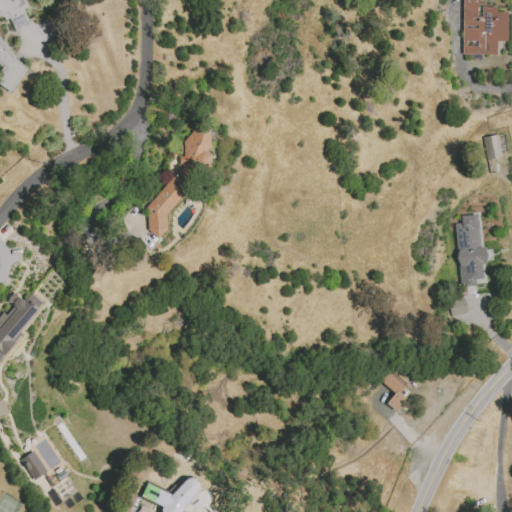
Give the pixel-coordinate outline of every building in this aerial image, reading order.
[(29,25),(23,9),(28,7),(24,0),(0,0),(0,16),(11,23),(14,31),(29,25)] [(462,0),(462,54),(496,55),(496,41),(507,41),(508,12),(496,12),(496,7),(482,7),(481,16),(476,16),(477,4),(480,4),(480,0),(462,0)] [(0,83),(6,91),(28,73),(0,38),(0,65),(4,71),(0,74),(0,83)] [(146,207),(147,229),(157,239),(167,228),(166,214),(211,163),(209,126),(196,126),(182,142),(183,154),(177,161),(182,165),(146,207)] [(483,137),(485,159),(501,157),(498,135),(483,137)] [(459,287),(475,286),(475,279),(482,279),(481,264),(482,264),(479,214),(460,216),(461,223),(454,223),(459,287)] [(0,361),(43,303),(32,294),(22,299),(13,292),(7,301),(13,306),(10,310),(0,315),(0,361)] [(449,316),(467,314),(465,298),(447,301),(449,316)] [(399,393),(404,387),(388,373),(381,381),(395,393),(386,404),(395,411),(405,398),(399,393)] [(20,460),(33,480),(46,472),(33,451),(20,460)] [(165,511),(164,511),(182,511),(200,484),(187,475),(179,488),(173,484),(167,494),(147,481),(138,494),(165,511)]
